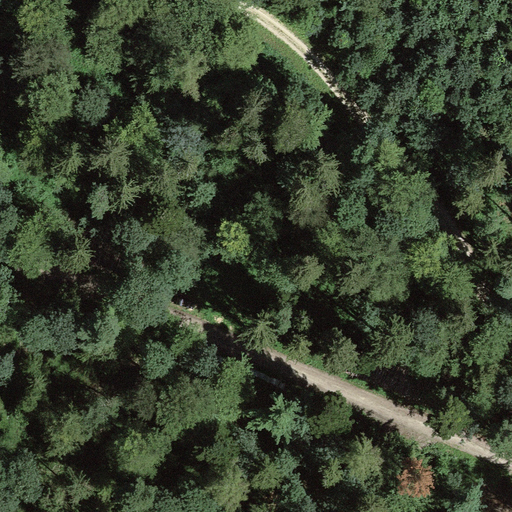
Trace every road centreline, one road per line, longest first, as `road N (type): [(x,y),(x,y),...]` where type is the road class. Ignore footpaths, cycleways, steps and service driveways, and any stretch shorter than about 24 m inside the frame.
road 1 (track): [(0,240),(234,335),(511,464)]
road 2 (track): [(221,0),(323,63),(511,364)]
